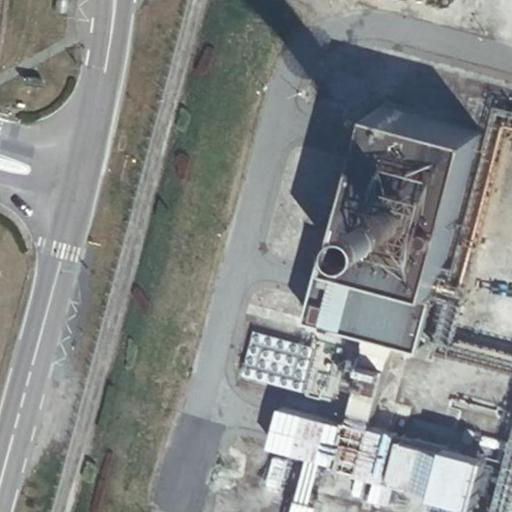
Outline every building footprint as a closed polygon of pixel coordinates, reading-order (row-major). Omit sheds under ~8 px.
[(70,16),(70,0),(60,0),(59,15),(70,16)] [(423,348),(479,134),(382,108),(342,259),(327,255),(311,318),(423,348)] [(511,112),(500,109),(435,350),(511,370),(511,446),(494,511),(511,511),(511,357),(454,342),(511,127),(511,126),(511,112)] [(315,348),(254,331),(242,376),(303,392),(315,348)] [(316,342),(315,348),(303,392),(301,399),(328,406),(343,349),(316,342)] [(388,434),(344,421),(333,460),(377,473),(376,476),(414,488),(418,474),(446,483),(453,460),(424,451),(428,439),(390,427),(388,434)] [(312,429),(298,424),(294,438),(308,442),(312,429)]
